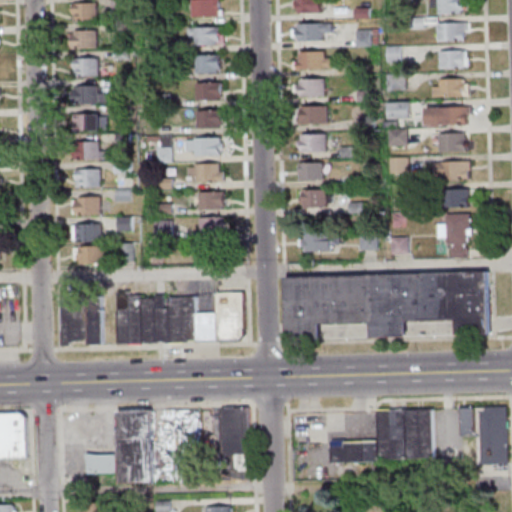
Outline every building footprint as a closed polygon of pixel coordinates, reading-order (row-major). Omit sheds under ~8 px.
[(109,0),(110,11),(127,10),(127,0),(109,0)] [(190,0),(218,0),(218,11),(221,11),(221,17),(191,18),(190,0)] [(319,0),(319,13),(296,13),(296,8),(293,8),(293,1),(296,1),(296,0),(319,0)] [(437,0),(459,0),(459,4),(461,4),(462,11),(459,11),(459,13),(437,14),(437,0)] [(71,4),(95,3),(96,21),(71,22),(71,11),(69,9),(69,5),(71,4)] [(368,18),(353,18),(353,9),(368,8),(368,18)] [(409,18),(422,17),(422,25),(423,28),(409,29),(409,18)] [(422,25),(422,17),(435,17),(435,25),(422,25)] [(112,24),(112,39),(126,39),(125,23),(112,24)] [(296,25),(329,24),(329,33),(321,33),(321,40),(297,41),(296,37),(294,37),(294,31),(296,30),(296,25)] [(465,33),(462,33),(462,41),(436,42),(436,25),(465,24),(465,33)] [(186,28),(219,27),(219,42),(216,42),(216,46),(194,46),(193,38),(186,38),(186,28)] [(355,46),(355,30),(369,30),(369,46),(355,46)] [(95,31),(96,49),(70,49),(70,33),(72,33),(72,31),(95,31)] [(169,41),(169,51),(154,52),(153,41),(169,41)] [(385,47),(399,47),(399,63),(385,63),(385,47)] [(113,51),(113,60),(128,59),(127,50),(113,51)] [(292,62),(297,61),(297,52),(323,51),(323,58),(330,57),(330,66),(323,66),(323,68),(292,69),(292,62)] [(438,53),(438,70),(463,69),(463,67),(466,67),(466,59),(464,59),(464,52),(438,53)] [(194,74),(194,56),(220,55),(220,70),(217,70),(217,73),(194,74)] [(97,58),(97,77),(72,77),(72,59),(97,58)] [(153,79),(153,68),(171,68),(171,79),(153,79)] [(113,78),(114,94),(128,94),(128,78),(113,78)] [(431,97),(431,88),(439,88),(439,79),(461,79),(461,85),(464,84),(464,89),(461,89),(461,97),(431,97)] [(324,96),(298,97),(297,91),(296,91),(296,84),(297,84),(297,80),(323,80),(324,96)] [(195,84),(220,83),(221,97),(218,98),(218,100),(195,101),(195,84)] [(74,89),(74,86),(97,86),(98,93),(106,93),(106,104),(72,104),(72,89),(74,89)] [(370,101),(356,101),(356,91),(370,91),(370,101)] [(170,107),(169,94),(152,94),(152,107),(170,107)] [(408,102),(408,119),(387,119),(386,103),(408,102)] [(114,105),(114,122),(129,122),(128,105),(114,105)] [(296,123),(296,117),(299,117),(299,107),(326,106),(326,123),(296,123)] [(425,109),(426,127),(466,125),(466,115),(469,114),(469,107),(425,109)] [(196,111),(221,110),(222,125),(218,125),(218,128),(196,129),(196,111)] [(71,115),(98,114),(98,117),(106,117),(106,131),(99,131),(99,132),(72,133),(71,115)] [(359,116),(372,116),(372,128),(359,128),(359,116)] [(406,146),(406,129),(387,129),(387,146),(406,146)] [(115,133),(115,144),(129,143),(129,133),(115,133)] [(437,133),(437,152),(465,152),(465,139),(463,138),(463,133),(437,133)] [(325,151),(300,151),(300,135),(325,134),(325,151)] [(156,163),(156,146),(160,146),(160,136),(170,136),(171,163),(156,163)] [(193,140),(193,139),(219,138),(220,156),(194,157),(194,152),(185,152),(185,140),(193,140)] [(75,142),(98,142),(98,152),(105,152),(105,160),(73,161),(73,145),(75,145),(75,142)] [(353,157),(339,157),(339,147),(353,146),(353,157)] [(407,157),(408,173),(389,173),(389,157),(407,157)] [(112,161),(113,174),(130,173),(129,160),(112,161)] [(468,160),(469,171),(467,170),(468,179),(441,181),(441,177),(433,178),(432,163),(468,160)] [(321,162),(322,179),(298,179),(298,163),(321,162)] [(194,167),(194,164),(218,164),(219,172),(223,172),(223,183),(195,183),(195,178),(187,178),(186,167),(194,167)] [(75,170),(100,170),(100,188),(75,188),(75,177),(73,175),(73,171),(75,170)] [(365,184),(351,184),(350,174),(365,174),(365,184)] [(171,178),(171,189),(157,189),(157,179),(171,178)] [(115,190),(115,202),(130,201),(130,190),(115,190)] [(301,190),(324,190),(324,196),(331,196),(331,203),(324,203),(324,207),(302,207),(301,190)] [(468,207),(467,190),(442,190),(442,208),(468,207)] [(198,193),(198,211),(221,210),(221,207),(224,207),(223,192),(198,193)] [(77,200),(77,197),(100,197),(101,215),(75,216),(74,200),(77,200)] [(348,213),(348,203),(362,202),(362,212),(348,213)] [(171,204),(171,214),(157,215),(157,204),(171,204)] [(473,256),(457,256),(456,248),(459,248),(459,244),(452,244),(452,238),(443,238),(443,225),(447,224),(447,215),(469,214),(469,219),(476,219),(477,236),(472,236),(473,244),(470,244),(470,247),(473,246),(473,256)] [(119,215),(119,230),(134,230),(133,215),(119,215)] [(201,216),(202,234),(229,233),(228,215),(201,216)] [(174,219),(175,234),(157,235),(156,219),(174,219)] [(74,223),(103,222),(104,240),(74,241),(74,223)] [(336,251),(310,252),(310,233),(345,232),(345,244),(336,244),(336,251)] [(382,249),(365,250),(365,234),(382,234),(382,249)] [(413,253),(396,254),(396,237),(413,237),(413,253)] [(119,243),(120,261),(135,261),(134,242),(119,243)] [(107,244),(107,261),(81,262),(81,259),(75,259),(75,247),(81,247),(81,245),(107,244)] [(290,276),(492,271),(494,332),(462,333),(461,318),(410,320),(410,334),(376,335),(376,320),(324,321),(325,337),(292,337),(290,276)] [(117,289),(119,342),(132,342),(130,293),(130,289),(117,289)] [(217,290),(245,289),(246,326),(245,326),(245,331),(240,338),(218,338),(217,290)] [(130,293),(141,293),(141,296),(143,341),(132,342),(130,293)] [(157,341),(171,340),(169,306),(164,306),(164,293),(156,293),(156,296),(157,341)] [(60,295),(87,294),(88,340),(71,340),(71,344),(61,344),(60,295)] [(88,343),(104,343),(102,294),(87,294),(88,343)] [(171,340),(198,339),(197,312),(197,294),(169,295),(169,306),(171,340)] [(143,341),(157,341),(156,318),(156,296),(141,296),(143,341)] [(198,339),(218,338),(217,311),(197,312),(198,339)] [(227,406),(251,404),(254,467),(229,467),(227,406)] [(511,406),(511,463),(483,464),(481,406),(511,406)] [(465,436),(465,407),(479,407),(479,436),(465,436)] [(437,408),(438,458),(384,459),(384,440),(383,409),(437,408)] [(123,410),(155,409),(158,482),(126,483),(123,410)] [(15,414),(29,413),(32,416),(33,458),(16,458),(15,414)] [(0,414),(15,414),(16,458),(0,458),(0,414)] [(384,440),(384,459),(384,461),(336,462),(336,441),(384,440)] [(93,454),(121,453),(122,471),(93,472),(93,454)] [(207,462),(227,461),(228,478),(208,479),(207,462)] [(161,511),(161,501),(175,500),(175,511),(161,511)] [(0,511),(18,511),(18,504),(0,503),(0,511)] [(87,511),(87,503),(116,503),(116,511),(87,511)]
